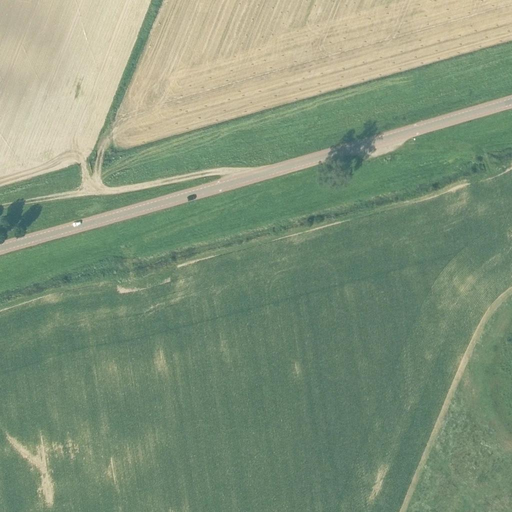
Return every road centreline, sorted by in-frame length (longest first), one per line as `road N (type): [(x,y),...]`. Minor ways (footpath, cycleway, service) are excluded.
road 1 (secondary): [(0,248),(511,102)]
road 2 (track): [(242,180),(228,171),(0,210)]
